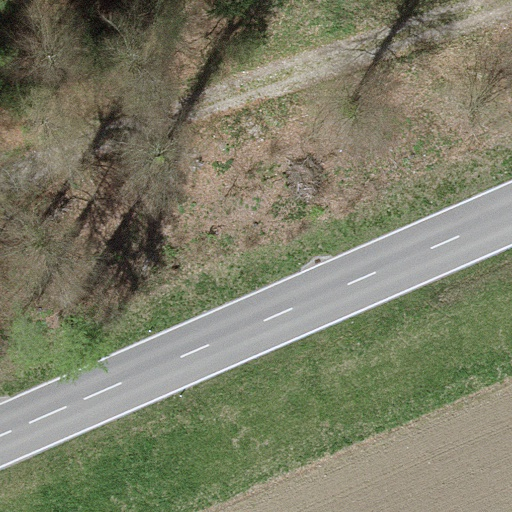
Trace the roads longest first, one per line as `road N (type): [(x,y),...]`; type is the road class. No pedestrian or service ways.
road 1 (secondary): [(0,434),(511,212)]
road 2 (track): [(0,184),(511,8)]
